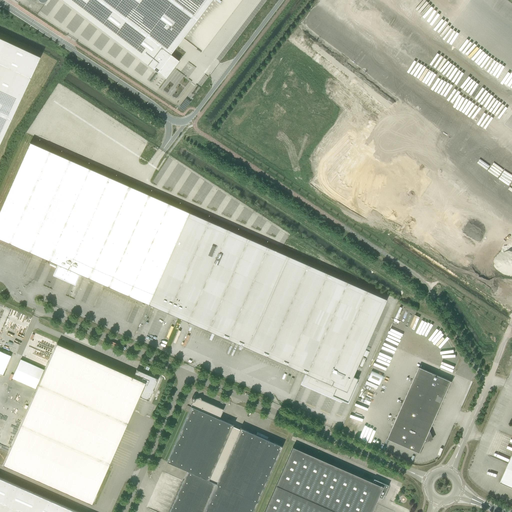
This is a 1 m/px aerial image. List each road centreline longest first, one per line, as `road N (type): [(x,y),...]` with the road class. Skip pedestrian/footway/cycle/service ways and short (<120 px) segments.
road 1 (unclassified): [(456,456),(487,384),(423,281),(194,125)]
road 2 (unclassified): [(0,1),(176,122),(190,118),(281,0)]
road 3 (unclassified): [(188,375),(405,470)]
road 4 (unclassified): [(35,307),(188,375)]
road 5 (unknown): [(469,426),(455,411),(459,380),(416,358),(406,360),(383,409)]
road 6 (unclassified): [(125,511),(188,375)]
